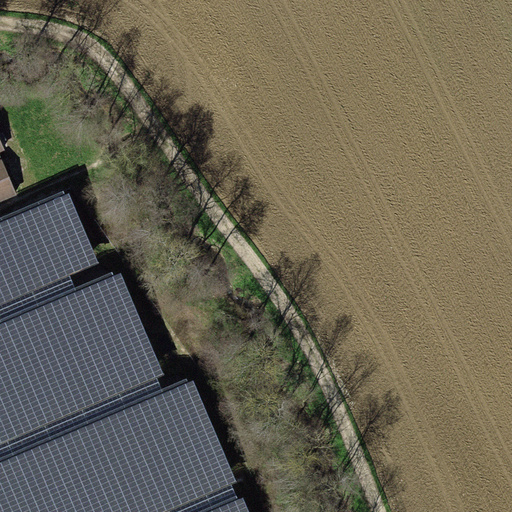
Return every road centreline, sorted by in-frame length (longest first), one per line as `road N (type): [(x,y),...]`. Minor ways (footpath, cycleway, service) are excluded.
road 1 (track): [(380,511),(319,357),(114,72),(58,29),(0,19)]
road 2 (unknown): [(0,442),(177,360)]
road 3 (unknown): [(177,360),(241,483)]
